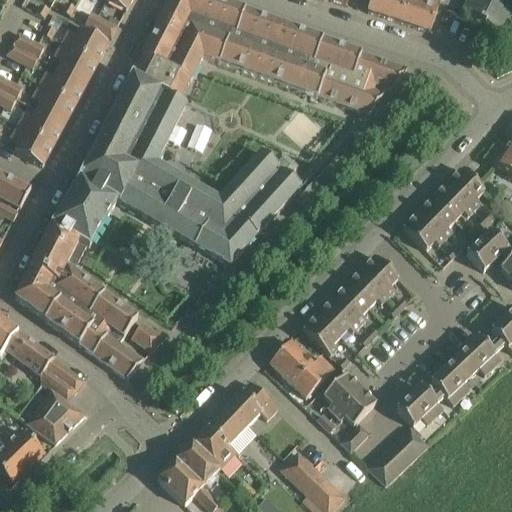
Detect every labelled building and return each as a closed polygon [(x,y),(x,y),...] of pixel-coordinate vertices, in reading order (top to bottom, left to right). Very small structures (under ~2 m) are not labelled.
[(106,0),(107,0),(105,3),(125,14),(132,0),(106,0)] [(135,73),(132,80),(162,96),(179,104),(184,93),(187,87),(189,85),(202,60),(219,66),(219,65),(317,100),(317,99),(366,117),(406,73),(322,43),(322,42),(244,14),(244,13),(209,0),(171,0),(141,60),(142,61),(138,69),(135,73)] [(398,25),(405,0),(371,0),(366,15),(398,25)] [(434,0),(405,0),(398,25),(429,35),(440,2),(434,0)] [(511,0),(470,0),(462,17),(501,36),(511,12),(511,0)] [(61,15),(70,20),(75,11),(66,6),(61,15)] [(35,17),(43,22),(48,13),(40,8),(35,17)] [(116,31),(107,25),(90,17),(84,28),(110,42),(116,31)] [(107,25),(116,31),(119,25),(110,20),(107,25)] [(47,29),(42,38),(50,43),(55,34),(47,29)] [(60,47),(97,67),(108,46),(79,31),(75,39),(67,34),(60,47)] [(31,58),(37,47),(18,37),(12,48),(31,58)] [(37,47),(31,58),(38,62),(44,51),(37,47)] [(86,87),(97,67),(60,47),(53,60),(61,65),(57,72),(86,87)] [(26,69),(31,58),(12,48),(6,58),(26,69)] [(38,62),(31,58),(26,69),(32,72),(38,62)] [(45,75),(38,88),(75,108),(86,87),(57,72),(53,80),(45,75)] [(0,80),(0,94),(9,100),(15,88),(0,80)] [(79,181),(51,228),(86,249),(88,251),(117,204),(229,269),(300,191),(288,180),(295,172),(280,158),(272,166),(261,155),(218,202),(155,166),(185,108),(179,104),(162,96),(132,80),(131,80),(79,181)] [(15,88),(9,100),(15,103),(21,92),(15,88)] [(75,108),(38,88),(32,101),(39,106),(35,113),(64,129),(75,108)] [(9,100),(0,94),(0,108),(3,110),(9,100)] [(15,103),(9,100),(3,110),(10,113),(15,103)] [(53,149),(64,129),(35,113),(31,121),(23,116),(16,129),(53,149)] [(53,149),(16,129),(9,142),(18,147),(14,155),(42,170),(53,149)] [(511,145),(494,168),(511,180),(511,145)] [(445,188),(472,216),(479,209),(475,204),(483,196),(460,173),(445,188)] [(0,201),(18,211),(19,212),(30,192),(0,175),(0,201)] [(445,188),(431,203),(454,225),(462,217),(466,222),(472,216),(445,188)] [(454,225),(431,203),(416,218),(443,245),(450,237),(446,233),(454,225)] [(0,217),(4,219),(8,211),(0,206),(0,217)] [(17,216),(8,211),(4,219),(13,224),(17,216)] [(486,216),(479,223),(485,229),(492,222),(486,216)] [(438,250),(443,245),(416,218),(402,232),(425,255),(433,246),(438,250)] [(485,229),(479,223),(473,229),(479,235),(485,229)] [(86,249),(51,228),(29,273),(14,301),(44,323),(91,357),(91,358),(126,383),(142,365),(119,348),(137,322),(103,299),(104,298),(72,276),(86,249)] [(507,252),(498,244),(490,235),(466,258),(482,275),(507,252)] [(451,253),(456,258),(463,250),(458,245),(451,253)] [(456,258),(451,253),(445,258),(450,263),(456,258)] [(374,260),(359,276),(385,303),(393,295),(389,291),(397,283),(374,260)] [(511,260),(500,273),(511,285),(511,260)] [(359,276),(345,290),(368,314),(374,307),(378,311),(385,303),(359,276)] [(368,314),(345,290),(330,305),(358,332),(363,327),(359,323),(368,314)] [(394,310),(399,315),(406,308),(401,303),(394,310)] [(330,305),(316,319),(339,343),(346,336),(350,340),(358,332),(330,305)] [(393,321),(399,315),(394,310),(388,316),(393,321)] [(511,313),(490,334),(511,357),(511,313)] [(331,351),(339,343),(316,319),(302,334),(330,361),(335,355),(331,351)] [(0,359),(4,354),(17,336),(0,323),(0,359)] [(150,356),(163,342),(142,327),(131,342),(150,356)] [(372,332),(366,339),(371,344),(377,337),(372,332)] [(40,387),(47,392),(55,381),(64,370),(17,336),(4,354),(39,380),(40,387)] [(364,350),(371,344),(366,339),(359,345),(364,350)] [(454,364),(471,382),(479,375),(485,382),(501,366),(477,341),(454,364)] [(290,346),(269,368),(305,403),(333,374),(319,361),(313,368),(290,346)] [(342,373),(349,366),(344,361),(337,368),(342,373)] [(463,390),(471,382),(454,364),(430,386),(453,411),(469,397),(463,390)] [(64,370),(55,381),(75,396),(85,385),(64,370)] [(327,414),(333,421),(361,393),(345,377),(322,401),(331,410),(327,414)] [(55,381),(47,392),(51,395),(66,406),(75,396),(55,381)] [(250,387),(227,411),(247,430),(258,418),(265,424),(276,413),(250,387)] [(420,390),(408,402),(395,413),(413,432),(421,425),(426,430),(443,415),(420,390)] [(375,407),(361,393),(333,421),(339,426),(343,422),(352,430),(375,407)] [(66,406),(51,395),(42,407),(37,403),(30,413),(35,416),(26,429),(37,436),(54,449),(85,419),(66,406)] [(247,430),(227,411),(206,432),(226,451),(226,450),(247,430)] [(324,430),(328,425),(322,418),(317,423),(324,430)] [(328,425),(324,430),(329,436),(334,431),(328,425)] [(368,438),(360,430),(358,429),(340,447),(350,456),(368,438)] [(206,432),(191,448),(217,474),(233,457),(226,450),(226,451),(206,432)] [(409,433),(401,441),(418,459),(427,451),(409,433)] [(0,438),(0,445),(5,450),(28,474),(44,459),(21,435),(12,443),(4,435),(0,438)] [(410,467),(418,459),(401,441),(392,449),(410,467)] [(215,476),(217,474),(191,448),(174,465),(200,492),(215,476)] [(392,449),(384,457),(401,475),(410,467),(392,449)] [(28,474),(5,450),(0,455),(0,476),(12,489),(28,474)] [(401,475),(384,457),(375,465),(393,483),(401,475)] [(279,476),(300,496),(318,478),(297,458),(279,476)] [(200,492),(174,465),(157,484),(184,510),(193,500),(205,511),(213,511),(217,508),(200,492)] [(393,483),(375,465),(367,473),(384,491),(393,483)] [(318,478),(300,496),(316,511),(335,511),(343,504),(318,478)] [(242,486),(237,491),(251,505),(256,500),(242,486)] [(255,511),(256,511),(270,511),(272,510),(264,502),(255,511)]
